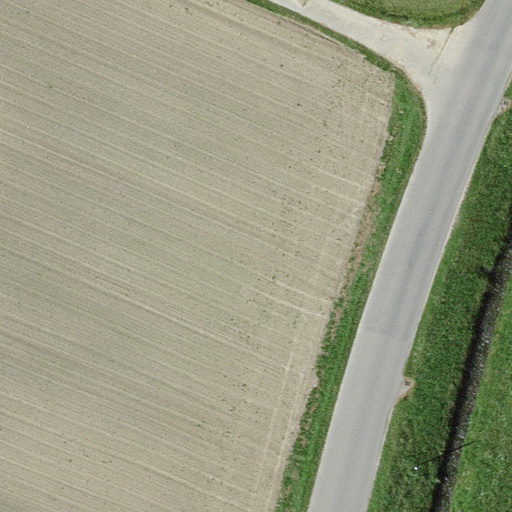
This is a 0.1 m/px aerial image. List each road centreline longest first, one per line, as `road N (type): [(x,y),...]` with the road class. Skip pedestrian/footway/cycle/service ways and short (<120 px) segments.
road 1 (tertiary): [(337,511),(417,236),(511,8)]
road 2 (track): [(476,80),(292,0)]
